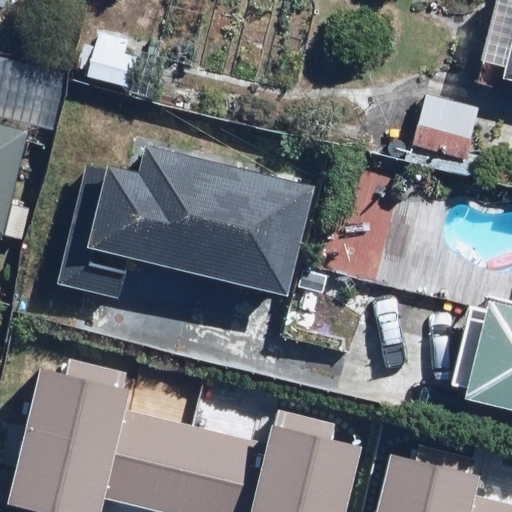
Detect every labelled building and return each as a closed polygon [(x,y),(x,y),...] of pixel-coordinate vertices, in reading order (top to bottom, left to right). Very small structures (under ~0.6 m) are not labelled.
[(0,0),(0,30),(10,4),(0,0)] [(146,41),(93,29),(84,75),(136,86),(146,41)] [(478,110),(426,97),(413,145),(466,159),(478,110)] [(0,225),(16,227),(31,119),(0,114),(0,225)] [(96,150),(64,280),(121,295),(132,250),(291,290),(320,179),(151,136),(145,163),(96,150)] [(511,299),(489,295),(472,392),(511,399),(511,299)] [(37,351),(2,489),(92,511),(95,511),(102,485),(168,501),(191,413),(125,396),(130,374),(37,351)] [(268,432),(191,413),(168,501),(210,511),(335,511),(356,433),(273,412),(268,432)] [(389,435),(369,511),(511,511),(511,488),(477,480),(482,458),(389,435)]
